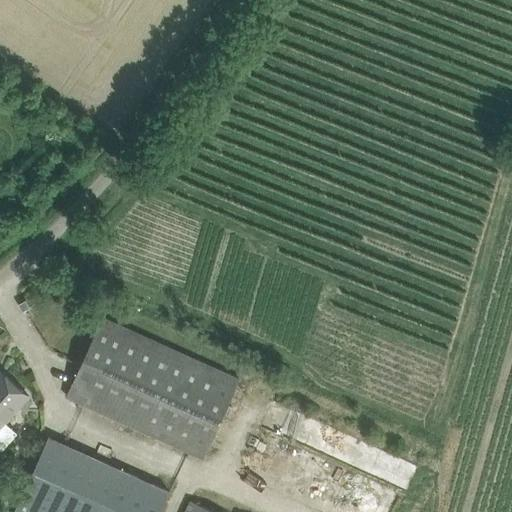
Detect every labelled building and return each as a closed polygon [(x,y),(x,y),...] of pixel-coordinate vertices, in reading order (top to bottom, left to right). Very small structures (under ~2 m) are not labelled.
[(26,299),(20,303),(24,310),(30,306),(26,299)] [(67,396),(85,404),(202,457),(238,378),(103,317),(67,396)] [(0,446),(4,450),(18,433),(5,421),(28,395),(3,372),(0,375),(0,446)] [(48,436),(13,511),(158,511),(169,490),(48,436)] [(183,511),(238,511),(220,511),(190,498),(183,511)]
